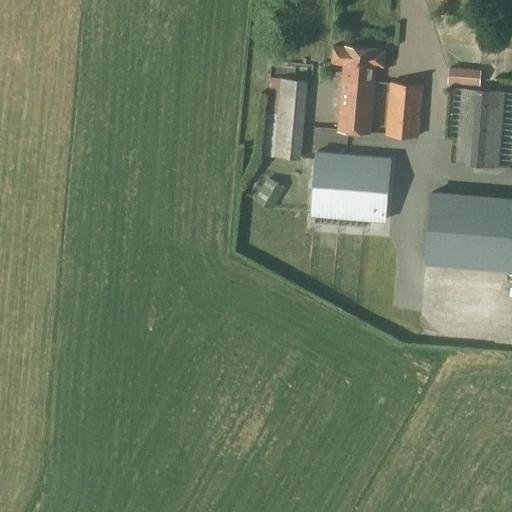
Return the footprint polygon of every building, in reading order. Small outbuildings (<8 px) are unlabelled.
[(384,65),(385,49),(377,49),(377,48),(345,45),(345,46),(333,45),(332,62),(343,63),(338,129),(370,132),(376,65),(384,65)] [(450,67),(449,84),(476,86),(476,70),(450,67)] [(263,155),(300,159),(307,81),(270,77),(263,155)] [(386,134),(419,135),(424,84),(389,81),(386,134)] [(457,161),(499,165),(504,90),(462,87),(457,161)] [(311,214),(385,221),(390,155),(316,153),(311,214)] [(255,199),(272,210),(285,186),(268,177),(255,199)] [(511,265),(511,197),(432,191),(427,259),(511,265)]
